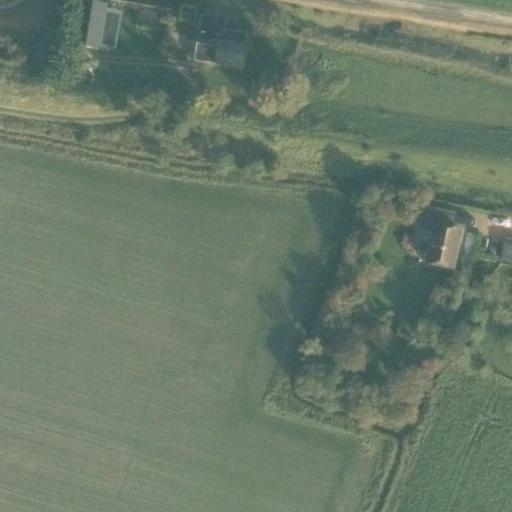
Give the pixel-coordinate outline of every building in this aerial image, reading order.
[(71,46),(99,51),(106,6),(79,2),(71,46)] [(201,16),(193,62),(241,70),(247,35),(224,31),(226,20),(201,16)] [(452,231),(456,215),(424,208),(419,232),(432,235),(425,265),(453,271),(462,233),(452,231)] [(500,261),(511,263),(511,241),(505,240),(500,261)] [(341,363),(349,343),(327,334),(319,353),(341,363)]
